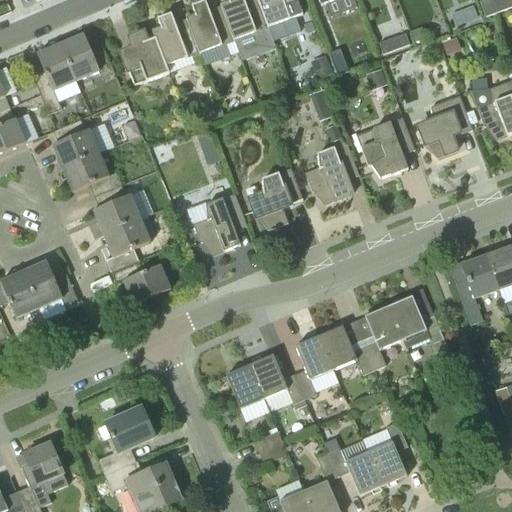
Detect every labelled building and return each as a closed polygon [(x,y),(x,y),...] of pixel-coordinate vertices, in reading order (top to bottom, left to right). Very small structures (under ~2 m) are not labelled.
[(275,48),(268,31),(256,0),(255,0),(257,2),(245,6),(242,0),(227,0),(229,5),(220,8),(234,44),(241,61),(275,48)] [(256,0),(268,31),(269,31),(268,30),(302,17),(295,0),(256,0)] [(511,0),(493,0),(499,14),(511,8),(511,0)] [(234,44),(220,8),(222,15),(211,19),(205,3),(191,8),(195,17),(186,20),(200,57),(200,56),(200,55),(225,46),(226,47),(234,44)] [(469,24),(478,20),(473,8),(464,11),(469,24)] [(200,57),(186,20),(186,21),(188,28),(177,32),(171,16),(157,21),(160,30),(151,34),(154,41),(155,41),(165,68),(166,68),(191,59),(192,60),(200,57)] [(493,23),(482,27),(487,41),(499,37),(493,23)] [(427,40),(423,29),(412,33),(416,44),(427,40)] [(155,41),(154,41),(147,44),(143,35),(129,40),(133,50),(121,55),(134,89),(169,76),(166,68),(165,68),(155,41)] [(59,47),(76,85),(98,76),(101,82),(113,77),(102,48),(90,54),(83,37),(59,47)] [(462,52),(458,39),(443,44),(447,57),(462,52)] [(383,56),(396,51),(392,41),(379,46),(383,56)] [(79,92),(76,85),(59,47),(36,57),(43,74),(31,79),(48,118),(61,112),(57,102),(79,92)] [(337,78),(348,74),(340,51),(329,55),(337,78)] [(333,74),(326,57),(313,62),(320,79),(333,74)] [(388,87),(382,71),(367,76),(373,92),(388,87)] [(511,136),(511,82),(489,92),(470,94),(484,130),(486,129),(496,142),(511,136)] [(335,118),(325,91),(310,97),(321,123),(335,118)] [(457,153),(452,140),(472,133),(460,99),(431,110),(432,124),(419,129),(426,148),(428,147),(438,160),(445,157),(445,158),(457,153)] [(408,172),(403,157),(415,153),(403,121),(374,132),(356,138),(361,151),(368,170),(371,169),(380,182),(391,178),(408,172)] [(0,156),(25,146),(15,122),(0,127),(0,156)] [(62,172),(100,156),(89,132),(86,134),(81,122),(52,135),(57,146),(52,148),(62,172)] [(342,140),(337,126),(324,131),(330,145),(342,140)] [(196,135),(201,149),(214,145),(208,130),(196,135)] [(352,198),(347,183),(359,179),(347,147),(318,158),(319,172),(306,177),(313,195),(315,194),(325,207),(332,205),(352,198)] [(94,200),(121,188),(116,175),(109,178),(100,156),(62,172),(72,196),(89,188),(94,200)] [(288,226),(283,211),(303,203),(291,172),(263,183),(264,197),(250,202),(257,221),(260,220),(269,233),(277,230),(277,231),(288,226)] [(103,238),(141,222),(131,198),(126,200),(121,188),(94,200),(98,211),(92,214),(103,238)] [(241,249),(236,234),(248,230),(235,198),(207,209),(208,222),(195,227),(201,246),(204,245),(214,258),(224,254),(224,255),(241,249)] [(111,276),(139,264),(134,252),(151,245),(141,222),(103,238),(112,261),(105,264),(111,276)] [(511,256),(509,250),(486,258),(498,293),(511,288),(511,256)] [(474,302),(498,293),(486,258),(462,267),(467,282),(455,287),(470,327),(481,323),(474,302)] [(23,274),(39,312),(62,302),(65,309),(78,304),(66,276),(54,281),(47,264),(23,274)] [(139,264),(111,276),(116,288),(122,285),(133,309),(171,293),(160,267),(143,275),(139,264)] [(42,320),(39,312),(23,274),(0,284),(0,308),(9,305),(16,322),(20,330),(42,320)] [(388,309),(402,342),(406,353),(430,343),(437,361),(449,356),(433,319),(422,323),(412,299),(388,309)] [(378,352),(402,342),(388,309),(365,319),(375,343),(363,348),(373,372),(385,367),(378,352)] [(373,372),(363,348),(352,353),(342,329),(319,339),(333,372),(356,362),(362,377),(373,372)] [(308,382),(333,372),(319,339),(295,349),(305,372),(293,378),(303,401),(314,396),(308,382)] [(303,401),(293,378),(283,382),(273,358),(249,368),(263,401),(287,391),(293,405),(303,401)] [(240,411),(263,401),(249,368),(226,378),(240,411)] [(511,388),(494,395),(502,417),(511,413),(511,388)] [(123,394),(113,399),(117,408),(127,403),(123,394)] [(303,401),(293,405),(296,411),(306,408),(303,401)] [(217,421),(235,413),(232,406),(214,414),(217,421)] [(403,417),(399,409),(390,413),(394,421),(403,417)] [(104,478),(136,465),(129,450),(154,439),(141,410),(106,426),(112,441),(108,443),(113,456),(98,463),(104,478)] [(368,455),(382,488),(406,478),(396,454),(406,449),(396,425),(385,430),(392,444),(368,455)] [(259,455),(282,445),(277,434),(254,443),(259,455)] [(327,455),(339,450),(335,441),(323,445),(327,455)] [(282,445),(259,455),(263,466),(286,456),(282,445)] [(17,495),(23,511),(39,511),(39,509),(50,505),(46,496),(68,487),(63,477),(50,446),(25,457),(29,466),(22,469),(29,490),(17,495)] [(339,450),(327,455),(338,479),(349,474),(359,498),(382,488),(368,455),(345,464),(339,450)] [(326,484),(336,479),(338,479),(327,455),(316,460),(326,484)] [(136,465),(104,478),(111,494),(125,488),(135,511),(156,511),(160,510),(160,511),(181,502),(166,466),(141,477),(136,465)] [(302,494),(310,511),(338,511),(326,484),(302,494)] [(0,511),(23,511),(17,495),(3,501),(0,493),(0,511)] [(282,511),(310,511),(302,494),(279,504),(282,511)]
